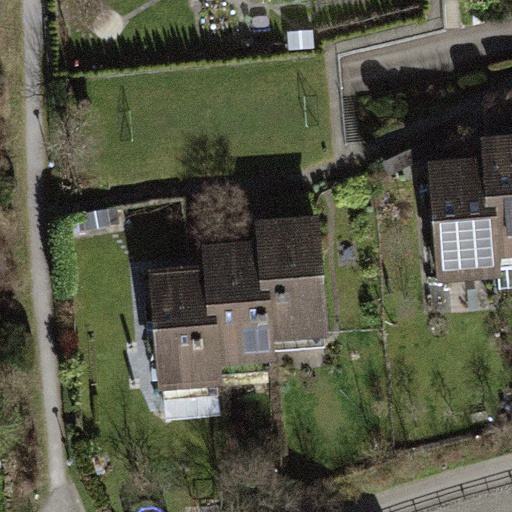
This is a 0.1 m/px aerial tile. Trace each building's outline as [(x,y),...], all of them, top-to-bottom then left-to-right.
[(497,167),(506,272),(511,271),(511,142),(495,144),(497,167)] [(506,272),(497,167),(432,173),(442,299),(507,294),(506,272)] [(274,244),(285,349),(339,343),(327,220),(273,226),(274,244)] [(220,270),(230,374),(287,368),(285,349),(274,244),(218,250),(220,270)] [(230,374),(220,270),(157,276),(169,396),(232,389),(230,374)]
